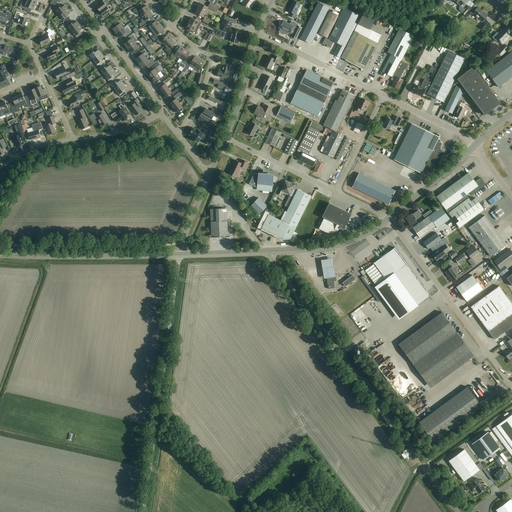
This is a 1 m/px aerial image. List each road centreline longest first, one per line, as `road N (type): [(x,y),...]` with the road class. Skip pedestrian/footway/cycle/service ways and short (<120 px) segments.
road 1 (unclassified): [(457,511),(270,253)]
road 2 (unclassified): [(144,511),(180,255)]
road 3 (unclassified): [(508,382),(388,218)]
road 4 (primary): [(180,255),(0,254)]
road 5 (residential): [(382,94),(257,33)]
road 6 (primary): [(270,253),(340,244),(388,218)]
road 7 (residential): [(335,192),(225,138)]
